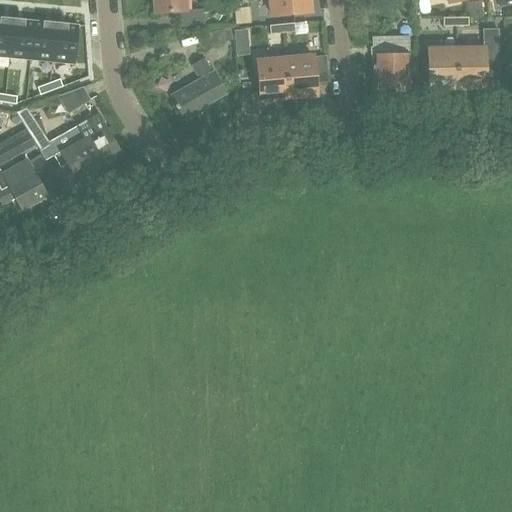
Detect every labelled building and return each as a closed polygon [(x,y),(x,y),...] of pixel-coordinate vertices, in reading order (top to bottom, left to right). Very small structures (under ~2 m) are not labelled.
[(185,0),(153,0),(154,14),(178,13),(179,27),(205,25),(204,10),(186,11),(185,0)] [(309,0),(268,0),(270,16),(310,12),(309,0)] [(466,3),(469,18),(484,18),(481,1),(466,3)] [(0,18),(0,57),(8,58),(12,20),(0,18)] [(443,27),(455,26),(455,18),(443,18),(443,27)] [(455,18),(455,26),(468,26),(468,18),(455,18)] [(12,20),(8,58),(30,60),(34,22),(12,20)] [(34,22),(30,60),(51,62),(55,24),(34,22)] [(290,23),(281,24),(282,37),(291,37),(290,23)] [(55,24),(51,62),(74,64),(78,26),(55,24)] [(281,24),(270,25),(271,38),(282,37),(281,24)] [(233,40),(230,28),(210,33),(213,45),(233,40)] [(246,30),(234,31),(235,41),(247,40),(246,30)] [(410,54),(409,54),(409,37),(374,39),(374,54),(374,90),(410,90),(410,54)] [(484,88),(483,48),(456,49),(456,89),(458,89),(484,88)] [(431,89),(456,89),(456,49),(428,49),(429,89),(431,89)] [(173,96),(186,120),(201,112),(199,109),(226,93),(215,73),(212,74),(204,60),(193,66),(201,81),(173,96)] [(286,65),(285,65),(288,98),(289,98),(315,96),(312,63),(286,65)] [(262,100),(288,98),(285,65),(259,67),(258,68),(261,101),(262,100)] [(60,80),(48,84),(51,91),(62,87),(60,80)] [(48,84),(37,88),(40,96),(51,91),(48,84)] [(76,90),(57,97),(57,98),(67,115),(91,101),(83,88),(76,90)] [(5,95),(4,103),(16,105),(17,97),(5,95)] [(25,110),(17,113),(27,129),(33,140),(38,147),(36,148),(42,156),(51,150),(42,135),(34,123),(36,122),(31,114),(29,116),(25,110)] [(87,119),(76,125),(77,127),(77,128),(82,137),(84,140),(93,158),(98,167),(103,165),(104,166),(111,162),(111,161),(121,155),(99,116),(88,122),(87,119)] [(0,168),(0,202),(2,206),(11,201),(16,211),(19,210),(20,211),(46,197),(31,169),(23,156),(36,148),(38,147),(33,140),(27,129),(0,144),(10,162),(0,168)] [(82,137),(54,153),(55,156),(54,156),(60,167),(67,163),(76,180),(98,167),(93,158),(84,140),(82,137)]
